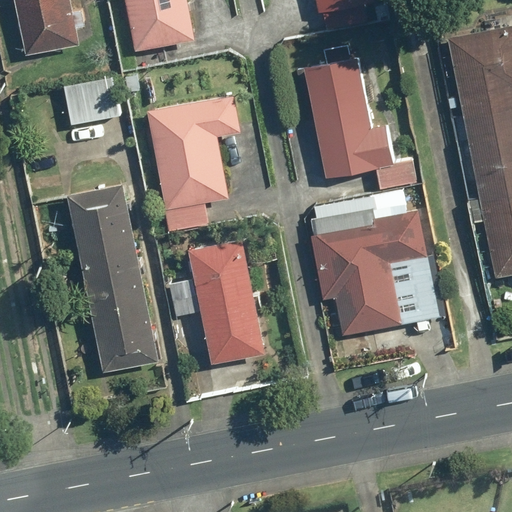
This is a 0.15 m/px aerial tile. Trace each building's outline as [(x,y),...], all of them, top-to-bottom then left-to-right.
[(15,0),(27,54),(80,44),(77,26),(87,24),(84,7),(73,9),(71,0),(15,0)] [(126,0),(136,51),(196,39),(188,0),(126,0)] [(320,0),(327,29),(368,20),(363,0),(320,0)] [(498,276),(511,272),(511,25),(449,38),(481,193),(470,195),(475,221),(486,219),(498,276)] [(358,56),(306,65),(327,177),(378,167),(381,187),(418,180),(407,120),(371,127),(358,56)] [(115,75),(64,84),(70,122),(121,113),(115,75)] [(234,93),(148,109),(171,229),(209,222),(205,199),(229,195),(218,134),(241,130),(234,93)] [(160,359),(124,180),(67,192),(103,371),(160,359)] [(320,295),(338,292),(344,331),(403,322),(400,305),(414,303),(408,258),(423,255),(416,210),(310,226),(320,295)] [(244,237),(188,248),(210,361),(266,350),(244,237)]
